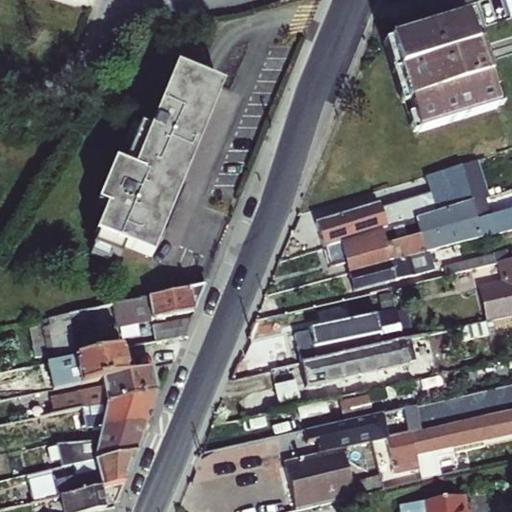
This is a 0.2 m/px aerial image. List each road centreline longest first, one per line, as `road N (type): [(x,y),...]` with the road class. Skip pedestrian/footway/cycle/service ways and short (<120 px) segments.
road 1 (secondary): [(150,511),(271,216),(348,0)]
road 2 (unknown): [(260,244),(223,232),(206,207),(273,33),(267,23),(244,32),(220,71)]
